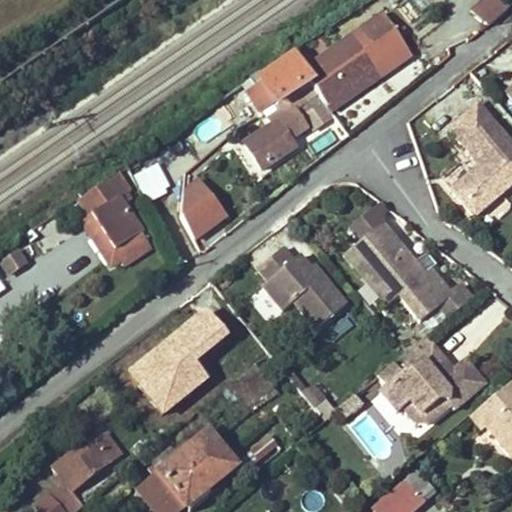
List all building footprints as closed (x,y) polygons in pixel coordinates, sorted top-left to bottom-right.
[(495,0),(488,0),(488,1),(471,14),(487,27),(508,10),(495,0)] [(308,85),(324,107),(326,109),(376,73),(373,70),(389,59),(367,28),(301,75),(308,85)] [(276,107),(308,85),(301,75),(290,59),(262,78),(244,91),(260,115),(275,105),(276,107)] [(376,73),(326,109),(331,117),(382,81),(376,73)] [(511,185),(511,144),(480,105),(449,130),(482,169),(475,175),(473,173),(452,190),(474,217),(511,185)] [(264,173),(299,150),(293,142),(308,131),(295,112),(280,122),(245,146),(264,173)] [(312,155),(342,140),(335,126),(304,140),(312,155)] [(447,192),(463,176),(455,167),(439,183),(447,192)] [(133,178),(145,205),(168,195),(157,168),(133,178)] [(117,177),(83,200),(116,251),(141,235),(123,208),(129,204),(125,197),(128,195),(117,177)] [(194,242),(225,225),(201,181),(170,198),(194,242)] [(116,251),(83,200),(71,208),(112,271),(149,247),(141,235),(116,251)] [(350,232),(361,246),(382,229),(380,208),(350,232)] [(382,229),(361,246),(378,267),(374,281),(393,304),(396,302),(418,329),(438,312),(447,324),(471,304),(462,294),(450,302),(428,276),(418,283),(412,273),(414,271),(382,229)] [(378,267),(361,246),(344,259),(385,310),(393,304),(374,281),(378,267)] [(283,253),(259,272),(269,286),(264,290),(283,315),(295,306),(315,333),(345,309),(324,284),(318,288),(308,275),(298,262),(294,266),(283,253)] [(313,270),(308,275),(318,288),(324,284),(313,270)] [(206,382),(193,366),(225,340),(204,314),(128,378),(161,418),(206,382)] [(443,362),(426,341),(407,356),(405,358),(400,362),(411,376),(405,381),(403,378),(380,398),(396,417),(403,412),(409,406),(420,420),(437,406),(448,407),(451,411),(454,415),(485,390),(465,366),(453,376),(448,380),(442,372),(443,362)] [(453,376),(443,362),(442,372),(448,380),(453,376)] [(511,386),(492,403),(472,420),(483,434),(487,431),(511,461),(511,386)] [(315,387),(303,397),(315,412),(327,402),(315,387)] [(409,406),(403,412),(414,425),(428,430),(451,411),(448,407),(437,406),(420,420),(409,406)] [(69,495),(119,455),(105,436),(95,444),(91,440),(50,472),(69,495)] [(158,476),(185,510),(235,470),(208,436),(158,476)] [(154,511),(182,511),(185,510),(158,476),(139,492),(154,511)] [(420,477),(408,486),(425,507),(437,498),(420,477)] [(418,511),(425,507),(408,486),(376,511),(418,511)] [(61,511),(50,497),(35,510),(36,511),(61,511)]
